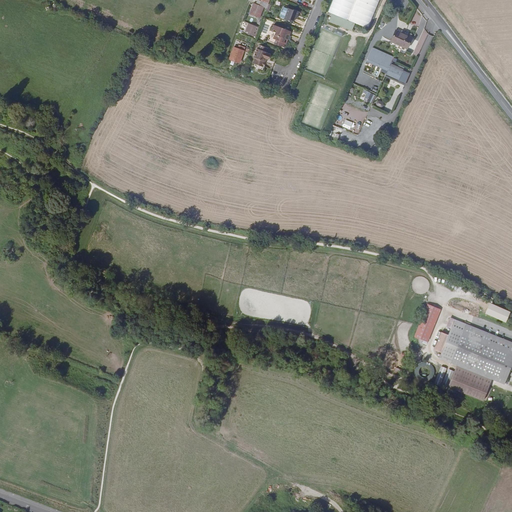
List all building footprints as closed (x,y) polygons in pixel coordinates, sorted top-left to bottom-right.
[(266,8),(268,3),(261,1),(261,0),(259,0),(257,0),(256,4),(262,6),(266,8)] [(260,10),(262,6),(256,4),(253,3),(252,7),(253,8),(251,15),(259,18),(261,11),(260,10)] [(298,13),(298,11),(293,9),(288,8),(286,12),(284,18),(284,19),(292,22),(294,18),(295,19),(298,13)] [(351,31),(354,23),(347,20),(332,13),(328,21),(351,31)] [(255,35),(259,27),(256,25),(250,23),(248,23),(246,30),(248,31),(248,32),(255,35)] [(288,39),(290,34),(288,34),(290,30),(274,24),(271,32),(275,34),(274,38),(276,39),(275,43),(285,47),(288,39)] [(389,43),(405,50),(411,37),(395,30),(392,37),(389,43)] [(239,60),(244,47),(239,45),(238,49),(234,47),(231,57),(239,60)] [(263,65),(265,62),(264,60),(265,57),(266,58),(269,59),(271,53),(266,52),(268,47),(260,45),(258,49),(257,49),(252,62),(262,66),(263,65)] [(367,58),(388,68),(389,66),(392,59),(371,49),(367,58)] [(387,70),(388,68),(367,58),(366,60),(387,70)] [(401,72),(389,66),(388,68),(387,70),(384,77),(396,83),(401,72)] [(363,92),(366,94),(364,99),(372,103),(375,94),(364,90),(363,92)] [(14,249),(4,250),(6,260),(15,259),(14,249)] [(507,323),(511,312),(491,303),(486,314),(507,323)] [(440,309),(428,304),(426,308),(439,313),(440,309)] [(416,336),(428,341),(439,313),(426,308),(416,336)] [(511,365),(511,340),(467,323),(453,317),(449,326),(448,330),(441,347),(439,351),(454,357),(507,378),(511,365)] [(441,347),(448,330),(441,327),(434,345),(441,347)] [(439,351),(437,356),(437,357),(458,365),(493,379),(505,384),(505,383),(507,378),(454,357),(439,351)] [(417,377),(418,378),(419,379),(420,380),(422,381),(423,381),(425,381),(427,381),(428,380),(430,380),(431,379),(432,377),(433,376),(433,375),(434,373),(434,372),(434,370),(433,368),(433,367),(432,366),(431,365),(429,364),(428,363),(426,363),(425,362),(423,362),(422,363),(420,363),(419,364),(418,365),(417,367),(416,368),(415,370),(415,371),(415,373),(415,374),(416,376),(417,377)] [(493,379),(458,365),(449,387),(484,400),(493,379)] [(445,368),(442,366),(435,383),(439,385),(445,368)] [(452,370),(448,369),(442,386),(446,387),(452,370)]
